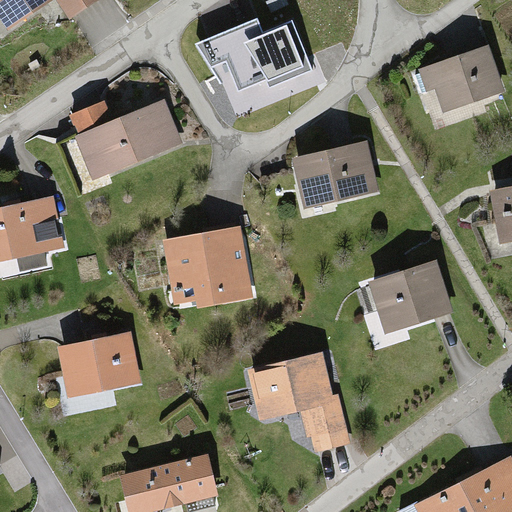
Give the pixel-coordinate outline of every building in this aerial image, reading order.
[(44,0),(0,0),(0,28),(7,39),(51,11),(44,0)] [(97,0),(52,0),(69,25),(100,4),(97,0)] [(256,22),(198,45),(211,64),(227,59),(239,88),(266,77),(270,85),(308,69),(290,23),(261,35),(256,22)] [(489,54),(425,72),(438,119),(502,101),(489,54)] [(162,111),(75,145),(92,187),(179,152),(162,111)] [(359,156),(295,173),(308,220),(372,202),(359,156)] [(511,197),(491,202),(500,252),(511,249),(511,197)] [(47,208),(0,217),(0,267),(57,257),(47,208)] [(239,238),(165,248),(174,316),(249,306),(239,238)] [(435,274),(371,291),(383,338),(448,321),(435,274)] [(130,345),(59,357),(67,405),(138,393),(130,345)] [(321,365),(250,380),(260,429),(309,419),(317,457),(346,451),(336,406),(330,407),(321,365)] [(205,466),(121,484),(127,511),(198,511),(214,509),(205,466)] [(511,511),(511,466),(420,511),(511,511)]
